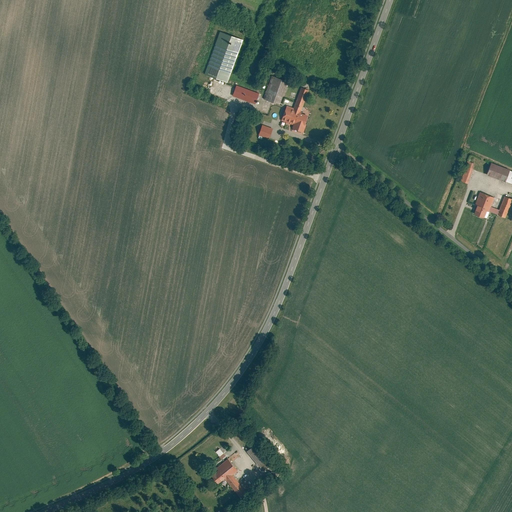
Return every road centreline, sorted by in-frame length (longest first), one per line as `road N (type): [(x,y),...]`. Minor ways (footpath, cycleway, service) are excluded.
road 1 (tertiary): [(336,145),(272,317),(226,391),(176,443),(41,511)]
road 2 (unclassified): [(336,145),(511,286)]
road 3 (tertiary): [(390,0),(336,145)]
